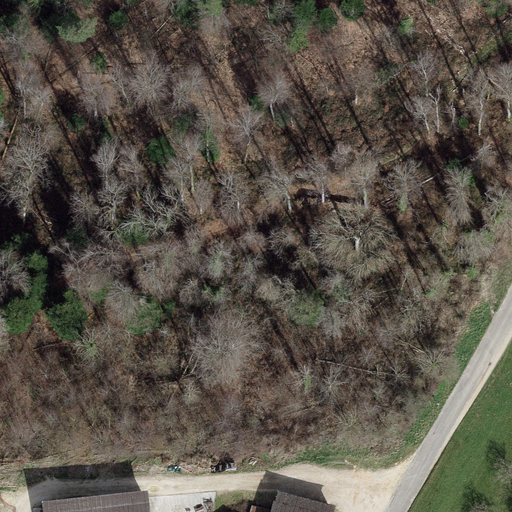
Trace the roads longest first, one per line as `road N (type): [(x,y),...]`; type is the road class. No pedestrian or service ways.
road 1 (track): [(0,505),(295,479),(348,486),(395,508)]
road 2 (unclassified): [(393,511),(511,308)]
